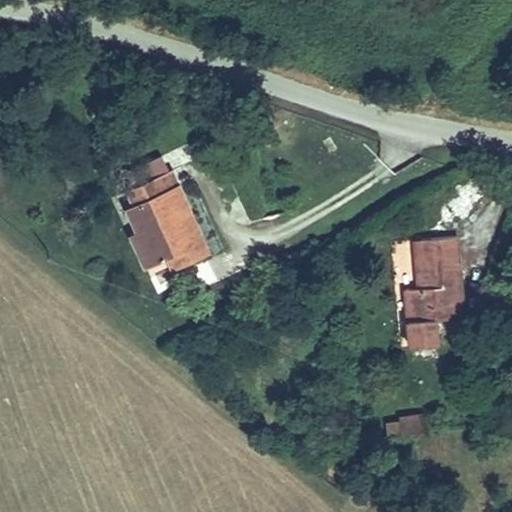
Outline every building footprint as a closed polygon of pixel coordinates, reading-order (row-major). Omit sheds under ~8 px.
[(156,250),(178,241),(199,232),(204,244),(218,239),(182,161),(140,177),(150,198),(157,195),(165,214),(144,221),(156,250)] [(263,217),(255,175),(235,179),(244,221),(263,217)] [(199,232),(178,241),(183,253),(204,244),(199,232)] [(423,287),(406,288),(410,336),(436,334),(435,315),(465,314),(459,235),(419,236),(423,287)] [(426,415),(385,417),(387,439),(427,436),(426,415)]
